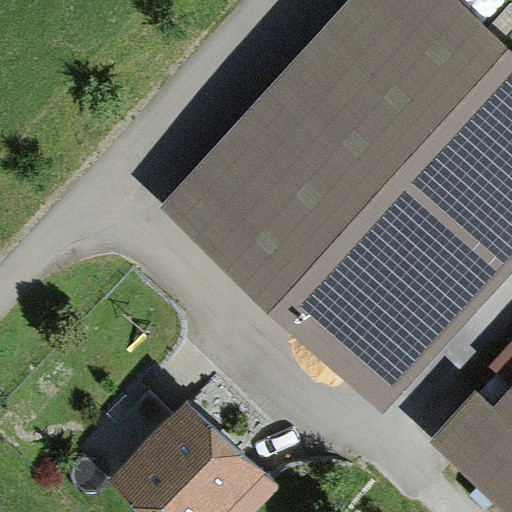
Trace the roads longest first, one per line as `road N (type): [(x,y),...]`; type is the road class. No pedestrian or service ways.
road 1 (track): [(104,184),(464,511)]
road 2 (track): [(0,292),(285,0)]
road 3 (track): [(511,313),(390,448)]
